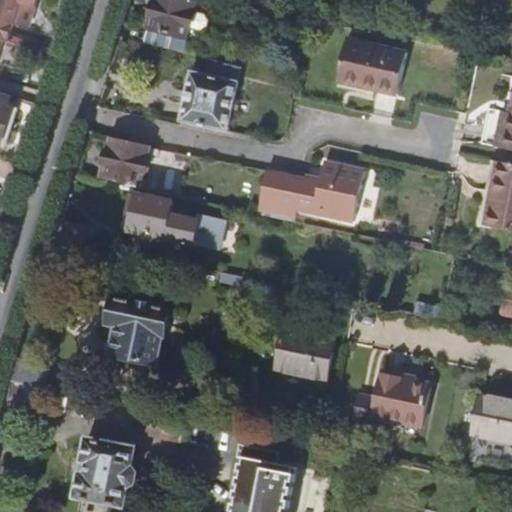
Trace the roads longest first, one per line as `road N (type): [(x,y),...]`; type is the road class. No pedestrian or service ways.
road 1 (residential): [(66,113),(272,156),(290,154),(317,125),(450,150)]
road 2 (residential): [(0,321),(66,113)]
road 3 (unclassified): [(351,324),(511,359)]
